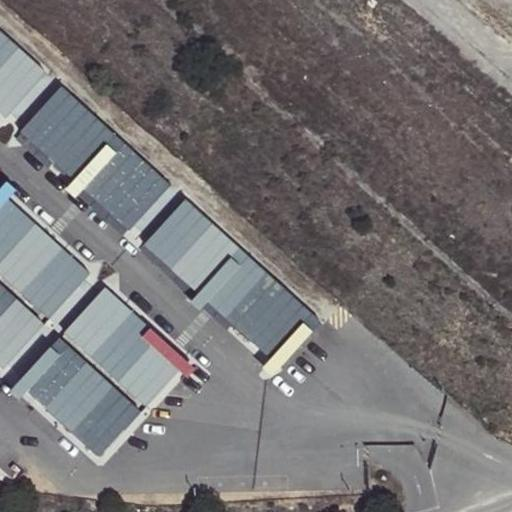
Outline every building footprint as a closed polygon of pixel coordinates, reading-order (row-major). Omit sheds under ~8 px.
[(0,125),(43,79),(0,39),(0,125)] [(164,191),(55,91),(12,138),(123,238),(164,191)] [(90,276),(0,193),(0,277),(49,323),(90,276)] [(299,315),(178,205),(136,251),(257,361),(299,315)] [(184,363),(104,289),(64,336),(143,408),(184,363)] [(42,331),(0,293),(0,376),(1,378),(42,331)] [(140,416),(58,343),(18,391),(98,462),(140,416)]
